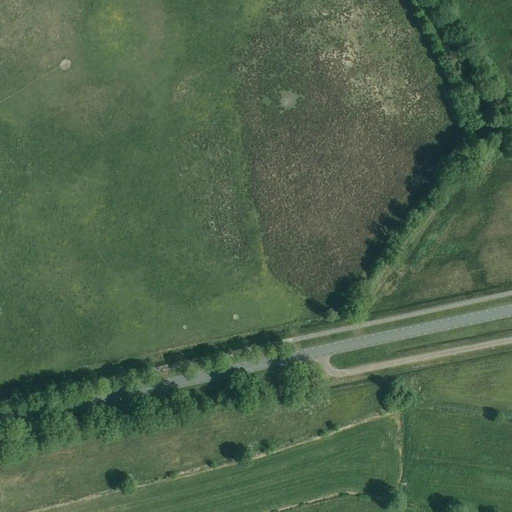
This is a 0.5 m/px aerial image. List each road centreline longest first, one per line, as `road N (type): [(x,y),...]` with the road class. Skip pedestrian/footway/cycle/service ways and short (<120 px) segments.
road 1 (tertiary): [(511,309),(0,421)]
road 2 (track): [(427,0),(494,121),(361,312),(362,342)]
